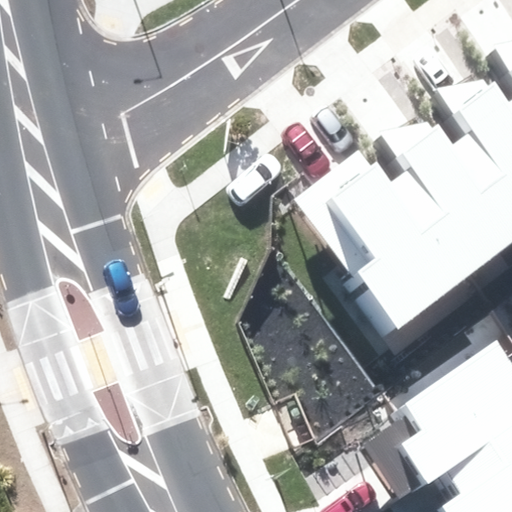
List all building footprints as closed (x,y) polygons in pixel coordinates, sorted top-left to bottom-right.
[(511,42),(489,50),(511,82),(511,42)] [(511,205),(511,99),(510,101),(495,80),(487,85),(481,78),(432,92),(464,138),(511,205)] [(473,272),(511,242),(511,205),(464,138),(451,145),(436,124),(428,129),(423,122),(375,137),(402,173),(473,272)] [(473,272),(402,173),(392,181),(378,162),(370,168),(359,153),(293,200),(387,332),(473,272)] [(511,423),(511,367),(496,343),(390,414),(396,423),(361,446),(398,499),(436,473),(511,423)] [(505,511),(511,508),(511,423),(436,473),(446,488),(408,511),(505,511)]
